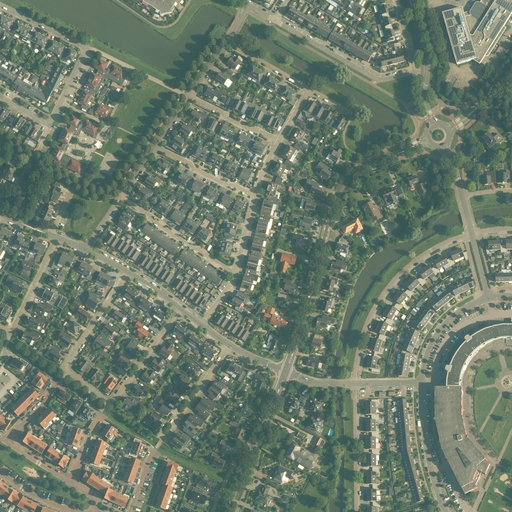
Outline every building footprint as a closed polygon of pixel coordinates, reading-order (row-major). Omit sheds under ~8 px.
[(177,6),(180,0),(182,1),(182,0),(164,0),(163,2),(159,0),(131,0),(135,3),(136,1),(142,5),(141,7),(145,10),(146,8),(152,11),(151,13),(154,15),(156,11),(159,13),(160,16),(172,13),(171,10),(173,7),(177,9),(179,7),(177,6)] [(340,0),(338,5),(343,8),(348,0),(340,0)] [(350,1),(350,0),(348,0),(343,8),(349,11),(354,3),(351,2),(350,1)] [(489,55),(506,28),(504,26),(511,13),(511,0),(482,0),(480,3),(479,2),(478,2),(477,3),(476,3),(475,4),(470,11),(464,13),(463,8),(443,14),(457,65),(473,60),(480,65),(485,57),(486,57),(487,56),(488,56),(489,55)] [(380,2),(380,5),(374,6),(373,7),(375,13),(377,12),(388,9),(388,8),(387,8),(386,7),(385,4),(384,1),(380,2)] [(358,4),(357,5),(356,5),(354,3),(349,11),(354,15),(360,5),(358,4)] [(361,7),(362,6),(360,5),(354,15),(359,18),(365,10),(362,8),(361,7)] [(291,8),(287,15),(292,18),(296,11),(291,8)] [(388,12),(389,11),(388,9),(377,12),(379,18),(389,16),(388,13),(388,12)] [(297,21),(301,13),(296,11),(292,18),(297,21)] [(308,13),(306,16),(301,13),(297,21),(302,24),(308,14),(308,13)] [(302,24),(307,27),(313,16),(308,14),(302,24)] [(307,27),(312,30),(318,19),(313,16),(307,27)] [(390,20),(389,19),(389,16),(379,18),(381,24),(392,22),(391,20),(390,20)] [(12,28),(10,26),(12,21),(6,19),(2,27),(6,29),(4,32),(9,34),(12,28)] [(317,33),(321,21),(318,19),(312,30),(317,33)] [(326,28),(328,25),(323,22),(317,33),(322,35),(326,28)] [(377,25),(379,31),(382,31),(392,28),(391,25),(391,24),(392,23),(392,22),(381,24),(381,25),(377,25)] [(17,24),(15,29),(12,28),(9,34),(14,37),(15,34),(19,36),(24,27),(17,24)] [(21,41),(24,42),(26,43),(30,36),(27,35),(30,30),(24,27),(19,36),(23,38),(21,41)] [(327,38),(331,31),(326,28),(322,35),(327,38)] [(393,32),(392,31),(392,28),(382,31),(384,37),(395,34),(394,32),(393,32)] [(328,39),(333,42),(338,34),(337,34),(332,31),(328,39)] [(339,32),(337,34),(338,34),(333,42),(338,45),(344,35),(339,32)] [(35,33),(32,38),(30,36),(26,43),(31,45),(32,43),(36,44),(36,45),(41,36),(35,33)] [(383,45),(387,44),(387,43),(395,41),(394,38),(394,36),(395,36),(395,34),(384,37),(385,42),(382,43),(383,45)] [(347,40),(349,37),(344,35),(338,45),(343,48),(347,40)] [(35,48),(38,50),(43,52),(44,51),(47,45),(44,43),(47,39),(41,36),(36,45),(36,44),(35,48)] [(348,51),(352,43),(347,40),(343,48),(348,51)] [(47,54),(52,56),(54,53),(58,44),(52,41),(50,46),(47,45),(44,51),(48,54),(47,54)] [(353,53),(357,46),(352,43),(348,51),(353,53)] [(56,54),(58,59),(61,60),(64,53),(62,52),(64,47),(58,44),(54,53),(56,54)] [(358,56),(362,49),(357,46),(353,53),(358,56)] [(363,59),(367,51),(362,49),(358,56),(363,59)] [(70,50),(67,55),(64,53),(61,60),(66,63),(67,60),(71,62),(76,53),(70,50)] [(373,58),(376,53),(374,52),(372,54),(367,51),(363,59),(368,62),(371,57),(373,58)] [(226,64),(234,70),(238,64),(239,65),(241,62),(236,59),(234,61),(230,58),(226,64)] [(98,73),(106,77),(107,75),(103,73),(108,64),(99,59),(94,68),(99,71),(98,73)] [(109,75),(115,78),(119,69),(113,66),(109,75)] [(54,72),(63,77),(66,71),(57,67),(54,72)] [(243,76),(247,79),(249,76),(253,79),(258,70),(252,67),(249,71),(247,70),(243,76)] [(125,72),(119,69),(115,78),(112,84),(114,85),(115,83),(122,86),(127,76),(124,74),(125,72)] [(1,79),(6,82),(11,73),(6,70),(1,79)] [(256,81),(255,83),(259,86),(263,80),(261,78),(264,74),(258,70),(253,79),(256,81)] [(63,77),(54,72),(52,78),(61,82),(63,77)] [(6,82),(11,85),(17,76),(11,73),(6,82)] [(104,80),(106,77),(98,73),(97,76),(92,74),(89,80),(98,84),(100,78),(104,80)] [(226,86),(230,81),(229,80),(231,77),(226,74),(225,76),(223,75),(220,73),(215,79),(226,86)] [(259,86),(259,87),(261,89),(264,85),(269,89),(274,80),(269,77),(266,81),(263,80),(259,86)] [(12,87),(17,90),(22,82),(17,78),(12,87)] [(52,78),(49,83),(58,87),(61,82),(52,78)] [(98,84),(89,80),(86,86),(91,88),(89,91),(95,93),(97,90),(95,90),(98,84)] [(276,96),(280,90),(277,88),(280,84),(274,80),(269,89),(273,91),(271,93),(276,96)] [(17,90),(22,93),(27,85),(22,82),(17,90)] [(49,83),(46,88),(55,93),(58,87),(49,83)] [(22,93),(27,96),(33,88),(27,85),(22,93)] [(282,91),(281,90),(280,90),(276,96),(281,99),(282,96),(286,99),(291,90),(285,87),(282,91)] [(27,96),(33,99),(38,91),(33,88),(27,96)] [(46,88),(43,94),(46,104),(47,102),(50,101),(49,98),(50,95),(53,97),(55,93),(46,88)] [(223,94),(216,89),(214,92),(209,88),(204,95),(212,101),(216,95),(220,98),(223,94)] [(297,100),(294,98),(297,93),(291,90),(286,99),(289,101),(288,103),(293,107),(297,100)] [(33,99),(36,102),(38,99),(41,100),(42,104),(45,103),(46,104),(43,94),(38,91),(33,99)] [(94,97),(95,93),(89,91),(88,93),(83,91),(80,97),(89,101),(92,96),(94,97)] [(238,92),(237,92),(235,96),(232,102),(235,103),(232,109),(238,111),(242,103),(241,103),(238,102),(240,98),(236,97),(238,92)] [(81,108),(86,111),(88,108),(86,107),(89,101),(80,97),(77,103),(82,105),(81,108)] [(251,104),(243,100),(241,103),(242,103),(238,111),(239,112),(239,113),(242,115),(243,114),(246,108),(249,110),(251,104)] [(305,113),(306,117),(308,118),(313,109),(316,105),(310,101),(306,109),(305,108),(304,108),(302,111),(305,113)] [(94,112),(100,115),(104,107),(99,104),(94,112)] [(256,106),(251,104),(249,110),(251,111),(248,117),(254,119),(260,108),(256,106)] [(104,107),(100,115),(106,118),(108,113),(111,115),(114,109),(111,107),(111,108),(105,105),(104,107)] [(314,118),(318,120),(319,119),(322,114),(324,110),(319,106),(317,110),(315,110),(313,109),(308,118),(310,120),(312,119),(312,118),(314,118)] [(263,110),(264,110),(260,108),(254,119),(259,122),(262,116),(265,118),(267,112),(263,110)] [(2,110),(0,112),(0,119),(4,122),(10,112),(6,110),(5,112),(2,110)] [(207,115),(201,112),(199,115),(193,111),(189,117),(197,123),(200,119),(203,121),(207,115)] [(318,120),(326,125),(333,114),(327,111),(325,115),(324,115),(322,114),(319,119),(318,120)] [(270,127),(274,119),(268,117),(270,113),(267,112),(265,118),(267,119),(264,125),(270,127)] [(12,127),(17,119),(14,117),(15,115),(11,113),(5,123),(12,127)] [(96,139),(98,133),(96,132),(98,127),(86,121),(83,126),(81,125),(79,127),(77,126),(80,119),(71,115),(67,124),(72,126),(69,131),(64,129),(58,141),(63,143),(61,149),(56,146),(50,158),(55,161),(53,164),(59,166),(61,163),(59,162),(63,155),(71,159),(67,168),(78,174),(81,169),(83,170),(86,165),(83,163),(63,153),(65,151),(66,152),(69,146),(67,145),(73,133),(79,136),(81,130),(94,136),(93,138),(96,139)] [(279,118),(277,121),(274,119),(270,127),(276,130),(278,124),(281,126),(284,120),(279,118)] [(338,130),(340,131),(345,122),(339,118),(337,123),(335,123),(332,121),(328,127),(335,131),(338,130)] [(17,119),(12,127),(19,131),(25,122),(22,119),(21,121),(17,119)] [(214,128),(217,123),(211,120),(206,129),(210,131),(209,133),(214,136),(217,129),(214,128)] [(28,136),(33,128),(29,126),(30,125),(27,122),(21,132),(28,136)] [(182,137),(186,139),(191,131),(194,133),(195,130),(190,126),(188,129),(183,126),(180,131),(184,134),(182,137)] [(223,126),(221,131),(218,130),(215,136),(215,137),(217,137),(220,139),(221,136),(225,138),(229,129),(223,126)] [(37,142),(41,137),(43,132),(37,129),(36,130),(33,128),(28,136),(37,142)] [(233,143),(236,138),(233,137),(235,132),(229,129),(225,138),(229,140),(227,143),(232,145),(233,143)] [(306,134),(308,135),(310,132),(304,129),(303,132),(297,129),(294,134),(302,139),(306,134)] [(485,142),(488,145),(491,148),(497,142),(496,140),(499,137),(496,134),(492,137),(488,133),(483,137),(486,141),(485,142)] [(302,147),(304,144),(301,142),(302,139),(294,134),(290,140),(296,143),(295,146),(300,149),(305,152),(307,149),(302,147)] [(240,135),(238,139),(236,138),(233,143),(240,147),(245,137),(240,135)] [(181,153),(184,148),(185,147),(182,145),(184,142),(176,137),(171,143),(178,147),(175,150),(181,153)] [(251,143),(249,142),(250,139),(245,137),(240,147),(248,151),(251,143)] [(255,142),(254,145),(251,143),(248,151),(255,154),(260,144),(255,142)] [(260,157),(261,155),(264,156),(266,151),(264,149),(265,147),(260,144),(255,154),(260,157)] [(296,150),(298,152),(300,149),(295,146),(293,149),(287,145),(284,151),(293,156),(296,150)] [(199,158),(203,149),(197,146),(192,156),(195,158),(196,156),(199,158)] [(203,149),(199,158),(202,159),(201,161),(205,162),(209,152),(203,149)] [(342,159),(345,153),(339,150),(337,153),(334,151),(329,159),(337,163),(340,158),(342,159)] [(292,163),(289,161),(293,156),(284,151),(281,156),(287,160),(285,163),(290,166),(292,163)] [(214,165),(218,157),(211,153),(207,163),(210,165),(211,164),(214,165)] [(218,157),(214,165),(217,166),(216,168),(219,170),(224,160),(218,157)] [(163,164),(159,161),(154,168),(163,174),(165,171),(166,172),(171,165),(165,161),(163,164)] [(228,172),(233,164),(226,161),(221,171),(225,172),(226,171),(228,172)] [(285,170),(286,170),(288,170),(290,166),(285,163),(283,165),(277,162),(274,168),(283,173),(285,170)] [(321,172),(318,176),(322,179),(323,178),(326,181),(331,175),(325,170),(327,168),(320,163),(317,168),(319,170),(319,171),(321,172)] [(233,164),(228,172),(231,174),(231,175),(234,177),(239,167),(233,164)] [(13,183),(15,179),(12,177),(15,169),(7,165),(1,177),(0,177),(0,179),(0,180),(0,181),(0,180),(0,190),(3,185),(0,184),(3,178),(13,183)] [(243,180),(247,171),(241,168),(236,178),(240,180),(240,178),(243,180)] [(275,180),(281,183),(283,180),(280,178),(283,173),(274,168),(271,174),(277,177),(275,180)] [(176,182),(176,183),(176,184),(176,185),(178,186),(179,186),(180,185),(184,176),(182,174),(182,173),(179,171),(174,181),(176,182)] [(247,171),(243,180),(246,181),(245,183),(249,184),(254,174),(247,171)] [(498,177),(498,183),(506,183),(506,177),(509,177),(509,171),(503,171),(503,174),(500,174),(500,177),(498,177)] [(494,172),(487,172),(487,177),(483,177),(484,185),(495,183),(494,172)] [(156,177),(154,179),(149,176),(145,182),(153,188),(156,183),(159,185),(162,181),(156,177)] [(180,185),(180,184),(187,187),(192,177),(188,176),(187,177),(184,176),(180,185)] [(416,183),(417,186),(420,194),(426,192),(423,183),(419,185),(415,176),(407,179),(411,187),(415,186),(414,184),(416,183)] [(195,191),(199,183),(196,181),(197,180),(193,178),(188,188),(195,191)] [(266,189),(276,191),(278,185),(280,186),(281,183),(275,180),(274,184),(268,182),(266,189)] [(321,189),(315,187),(316,184),(308,180),(305,186),(309,188),(311,190),(310,194),(314,196),(315,195),(318,196),(321,189)] [(61,183),(56,181),(54,186),(55,187),(52,193),(53,194),(50,200),(57,203),(58,199),(59,199),(60,197),(58,196),(61,190),(59,189),(61,183)] [(199,183),(195,191),(201,195),(206,185),(203,183),(202,184),(199,183)] [(210,199),(214,190),(211,189),(212,187),(208,185),(203,195),(210,199)] [(398,198),(405,195),(401,186),(394,189),(395,191),(394,192),(393,189),(382,193),(385,199),(388,198),(390,204),(396,202),(394,195),(396,194),(395,194),(396,193),(398,198)] [(142,201),(146,204),(153,193),(147,189),(145,191),(140,188),(136,195),(139,196),(140,195),(144,198),(142,201)] [(266,189),(265,195),(271,197),(270,200),(276,201),(278,195),(275,195),(276,191),(266,189)] [(214,190),(210,199),(216,202),(221,192),(217,190),(217,192),(214,190)] [(218,207),(222,209),(224,206),(228,197),(225,196),(226,194),(223,193),(218,203),(220,204),(218,207)] [(228,197),(224,206),(231,209),(235,199),(232,197),(231,199),(228,197)] [(160,212),(166,203),(160,199),(154,209),(157,211),(158,210),(160,212)] [(263,201),(262,207),(271,210),(275,211),(276,205),(277,202),(277,201),(276,201),(270,200),(269,199),(268,199),(268,202),(263,201)] [(309,211),(309,210),(314,211),(316,205),(312,204),(313,201),(305,199),(302,209),(309,211)] [(236,201),(232,210),(239,213),(244,203),(240,201),(240,203),(236,201)] [(166,203),(160,212),(163,213),(162,215),(165,217),(172,207),(166,203)] [(371,203),(363,207),(367,215),(371,213),(373,217),(374,221),(382,217),(378,209),(374,210),(371,203)] [(53,212),(51,211),(52,208),(45,204),(42,211),(43,211),(39,218),(48,222),(53,212)] [(271,216),(270,216),(271,210),(262,207),(260,214),(264,215),(264,218),(270,219),(271,216)] [(126,212),(125,211),(122,215),(123,215),(122,217),(130,222),(133,217),(135,213),(128,209),(126,212)] [(174,221),(179,213),(174,209),(167,218),(170,220),(171,219),(174,221)] [(179,213),(174,221),(177,223),(176,224),(179,226),(185,217),(179,213)] [(192,217),(189,215),(181,227),(184,229),(185,228),(187,230),(193,222),(190,220),(192,217)] [(129,228),(127,227),(130,222),(122,217),(121,219),(120,218),(118,222),(119,223),(117,226),(123,229),(127,232),(127,231),(129,229),(129,228)] [(272,220),(270,219),(264,218),(263,221),(258,220),(257,226),(266,229),(267,228),(270,229),(272,220)] [(300,225),(299,228),(309,231),(311,223),(307,222),(307,219),(304,218),(302,226),(300,225)] [(341,229),(345,234),(348,232),(347,231),(355,227),(357,232),(362,230),(357,219),(351,222),(352,223),(345,226),(343,226),(341,229)] [(201,222),(198,220),(195,223),(193,222),(187,230),(190,232),(189,233),(192,235),(201,222)] [(225,229),(235,231),(236,228),(237,229),(238,225),(227,222),(225,229)] [(146,236),(151,228),(146,224),(145,225),(142,231),(141,232),(146,236)] [(259,237),(265,238),(266,235),(265,235),(266,229),(257,226),(255,232),(260,234),(259,237)] [(201,239),(206,231),(200,227),(194,236),(197,239),(198,237),(201,239)] [(151,239),(156,231),(151,228),(146,236),(151,239)] [(235,231),(225,229),(224,236),(235,239),(236,235),(234,234),(235,231)] [(8,240),(11,241),(14,235),(11,234),(11,233),(6,231),(3,240),(7,242),(8,240)] [(156,243),(161,234),(156,231),(151,239),(156,243)] [(206,231),(201,239),(204,241),(203,242),(206,245),(212,235),(206,231)] [(109,245),(115,237),(110,234),(104,242),(109,245)] [(161,246),(166,238),(161,234),(156,243),(161,246)] [(305,247),(306,241),(298,239),(299,235),(293,234),(291,240),(295,241),(296,242),(295,246),(304,249),(304,247),(305,247)] [(15,236),(11,246),(14,248),(15,246),(20,248),(24,238),(19,236),(18,237),(15,236)] [(115,237),(109,245),(114,249),(115,248),(114,248),(120,240),(119,240),(115,237)] [(252,245),(262,247),(263,241),(266,242),(267,239),(265,238),(259,237),(258,240),(254,238),(252,245)] [(23,253),(26,254),(31,243),(28,242),(29,240),(24,238),(20,248),(25,250),(23,253)] [(165,249),(171,241),(166,238),(161,246),(165,249)] [(349,247),(349,246),(347,246),(347,245),(350,243),(347,239),(344,242),(341,238),(339,240),(338,244),(337,243),(334,252),(340,253),(340,255),(345,258),(345,255),(347,255),(348,251),(349,251),(350,250),(350,249),(351,249),(350,248),(350,247),(349,247)] [(373,238),(370,240),(374,248),(379,246),(377,242),(376,243),(373,238)] [(114,248),(115,248),(119,251),(125,243),(120,240),(119,240),(120,240),(114,248)] [(511,240),(507,240),(506,245),(503,245),(504,253),(506,253),(506,249),(511,249),(511,240)] [(170,253),(176,244),(171,241),(165,249),(170,253)] [(221,248),(230,250),(231,247),(232,247),(233,243),(222,241),(221,248)] [(489,247),(485,247),(487,254),(489,254),(489,251),(495,250),(494,241),(488,242),(489,247)] [(500,246),(500,241),(494,241),(495,250),(501,250),(501,253),(504,253),(503,245),(500,246)] [(33,243),(30,249),(29,251),(33,253),(34,254),(35,254),(36,254),(37,254),(41,245),(36,243),(35,244),(33,243)] [(125,243),(119,251),(124,255),(130,246),(125,243)] [(176,244),(170,253),(176,256),(181,248),(176,244)] [(42,256),(46,247),(41,245),(37,254),(42,256)] [(261,254),(260,253),(262,247),(252,245),(250,251),(255,252),(254,255),(262,257),(262,255),(261,255),(261,254)] [(130,246),(124,255),(129,258),(135,250),(130,246)] [(230,250),(221,248),(219,254),(230,257),(231,254),(229,253),(230,250)] [(466,252),(463,253),(461,249),(456,251),(459,259),(464,257),(465,260),(468,259),(466,252)] [(135,250),(129,258),(134,261),(140,253),(135,250)] [(183,262),(189,253),(184,250),(178,258),(183,262)] [(452,265),(455,264),(454,261),(459,259),(456,251),(450,253),(452,258),(449,259),(452,265)] [(188,265),(194,257),(189,253),(183,262),(188,265)] [(56,260),(59,262),(58,263),(63,266),(68,257),(63,254),(62,256),(59,254),(56,260)] [(282,254),(281,258),(280,262),(282,262),(280,272),(285,273),(287,264),(294,265),(296,257),(282,254)] [(6,258),(4,262),(9,264),(12,256),(9,255),(8,259),(6,258)] [(143,267),(148,259),(143,255),(138,264),(143,267)] [(259,260),(260,258),(262,258),(262,257),(254,255),(253,258),(249,257),(247,263),(257,266),(258,260),(259,260)] [(450,267),(452,265),(449,259),(446,260),(444,256),(439,259),(443,267),(448,264),(450,267)] [(68,257),(63,266),(69,269),(70,266),(72,268),(75,262),(73,261),(73,259),(68,257)] [(193,268),(199,260),(194,257),(188,265),(193,268)] [(148,259),(143,267),(148,271),(153,262),(148,259)] [(434,262),(436,266),(434,268),(437,274),(440,272),(438,270),(443,267),(439,259),(434,262)] [(198,272),(204,263),(199,260),(193,268),(198,272)] [(28,278),(31,271),(29,270),(31,266),(21,261),(18,267),(21,268),(19,274),(28,278)] [(345,270),(346,264),(336,261),(336,264),(332,263),(330,271),(335,272),(335,273),(339,274),(340,269),(345,270)] [(79,263),(76,268),(78,270),(77,272),(83,274),(84,272),(87,265),(82,262),(81,264),(79,263)] [(153,262),(148,271),(153,274),(158,266),(153,262)] [(200,276),(200,275),(202,277),(209,267),(204,263),(198,272),(197,274),(200,276)] [(256,272),(255,272),(257,266),(247,263),(246,270),(250,271),(249,274),(260,277),(261,276),(259,275),(259,274),(256,273),(256,272)] [(87,280),(89,281),(94,270),(92,269),(92,268),(87,265),(84,272),(83,274),(87,277),(86,278),(87,280)] [(158,266),(153,274),(158,277),(163,269),(158,266)] [(431,270),(428,266),(423,269),(429,276),(433,273),(435,275),(437,274),(434,268),(431,270)] [(202,277),(203,275),(208,278),(214,270),(209,267),(202,277)] [(163,269),(158,277),(163,281),(168,272),(163,269)] [(426,282),(424,280),(429,276),(423,269),(419,273),(422,277),(419,279),(424,284),(426,282)] [(213,282),(219,274),(214,270),(208,278),(213,282)] [(101,284),(105,276),(106,275),(100,272),(100,274),(97,272),(93,280),(101,284)] [(168,272),(163,281),(168,284),(173,276),(168,272)] [(219,274),(213,282),(218,285),(224,277),(219,274)] [(258,277),(260,278),(260,277),(249,274),(248,277),(244,276),(242,282),(252,285),(253,281),(257,282),(258,277)] [(106,287),(111,278),(106,275),(105,276),(101,284),(106,287)] [(23,291),(22,290),(23,287),(21,286),(23,282),(9,276),(6,282),(12,285),(11,289),(20,294),(20,293),(22,293),(23,291)] [(60,277),(58,276),(57,279),(52,277),(48,284),(57,289),(58,286),(57,286),(59,283),(60,281),(63,282),(64,279),(62,278),(60,277)] [(334,294),(336,285),(338,279),(330,277),(329,280),(327,280),(325,290),(332,292),(331,293),(334,294)] [(422,286),(424,284),(419,279),(417,281),(413,277),(409,281),(416,288),(420,284),(422,286)] [(475,287),(471,278),(466,280),(470,289),(475,287)] [(177,291),(183,283),(178,279),(172,287),(177,291)] [(293,294),(295,286),(289,284),(290,281),(284,279),(282,285),(285,285),(284,289),(289,290),(288,293),(293,294)] [(461,283),(465,292),(470,289),(466,280),(461,283)] [(405,285),(409,289),(406,291),(412,296),(414,294),(411,292),(416,288),(409,281),(405,285)] [(251,291),(250,291),(252,285),(242,282),(240,288),(245,289),(244,292),(250,294),(251,291)] [(183,283),(177,291),(182,294),(188,286),(183,283)] [(456,285),(460,294),(465,292),(461,283),(456,285)] [(451,287),(455,296),(460,294),(456,285),(451,287)] [(188,286),(182,294),(187,298),(193,289),(188,286)] [(123,289),(118,296),(122,299),(124,298),(127,300),(132,291),(130,289),(129,288),(128,288),(125,291),(123,289)] [(42,297),(50,302),(53,294),(56,296),(58,292),(52,289),(50,292),(45,290),(42,297)] [(193,289),(187,298),(192,301),(197,293),(197,294),(198,293),(193,289)] [(404,293),(400,290),(397,295),(404,301),(408,296),(410,298),(412,296),(406,291),(404,293)] [(453,298),(447,290),(442,294),(449,301),(453,298)] [(94,309),(94,308),(97,308),(96,305),(98,303),(95,301),(98,297),(94,295),(88,291),(83,298),(88,300),(85,304),(94,309)] [(137,294),(136,293),(135,293),(132,291),(127,300),(125,301),(133,307),(137,301),(134,299),(137,295),(137,294)] [(197,293),(192,301),(192,302),(197,305),(202,297),(197,294),(197,293)] [(280,309),(285,312),(286,308),(289,309),(290,304),(287,303),(288,299),(285,299),(286,295),(278,293),(277,297),(283,298),(282,302),(281,301),(280,306),(280,307),(281,307),(281,309),(280,309)] [(243,304),(246,305),(250,296),(245,294),(243,297),(237,294),(234,299),(243,304)] [(438,297),(445,305),(449,301),(442,294),(438,297)] [(393,300),(397,303),(395,305),(401,309),(403,307),(400,305),(404,301),(397,295),(393,300)] [(202,297),(197,305),(202,309),(207,300),(202,297)] [(434,300),(440,308),(445,305),(438,297),(434,300)] [(141,310),(148,301),(143,298),(139,303),(137,301),(133,307),(135,308),(137,307),(141,310)] [(329,309),(331,303),(332,300),(325,298),(324,302),(323,301),(322,306),(321,306),(319,310),(327,312),(328,309),(329,309)] [(243,311),(242,311),(244,308),(241,307),(243,304),(234,299),(233,299),(231,305),(237,308),(236,311),(242,314),(243,311)] [(72,305),(78,309),(81,305),(75,300),(72,305)] [(430,304),(436,312),(440,308),(434,300),(430,304)] [(66,304),(62,301),(58,307),(63,310),(66,304)] [(147,317),(151,311),(149,310),(152,304),(148,301),(141,310),(146,313),(145,315),(147,317)] [(0,311),(1,312),(0,315),(0,318),(7,322),(11,313),(7,311),(8,309),(5,307),(6,306),(2,303),(0,306),(0,311)] [(45,312),(49,314),(52,308),(46,304),(45,307),(38,304),(35,311),(39,313),(38,314),(43,316),(45,312)] [(397,310),(400,312),(401,309),(395,305),(394,308),(389,305),(386,310),(394,315),(397,310)] [(273,315),(275,309),(268,306),(266,313),(273,315)] [(434,313),(426,307),(423,312),(431,318),(434,313)] [(75,315),(85,322),(90,315),(80,308),(75,315)] [(156,320),(162,311),(157,308),(154,313),(151,311),(147,317),(150,319),(151,317),(156,320)] [(383,315),(388,318),(386,321),(393,324),(394,321),(391,320),(394,315),(386,310),(383,315)] [(116,311),(112,317),(121,323),(125,317),(127,315),(122,311),(120,314),(116,311)] [(158,323),(162,326),(164,323),(162,321),(167,315),(162,311),(156,320),(159,322),(158,323)] [(420,316),(428,322),(431,318),(423,312),(420,316)] [(219,326),(224,317),(219,314),(213,322),(219,326)] [(284,328),(286,321),(272,316),(265,314),(263,319),(270,321),(269,323),(284,328)] [(417,321),(425,327),(428,322),(420,316),(417,321)] [(224,317),(219,326),(224,329),(224,328),(229,321),(224,317)] [(317,319),(315,328),(321,329),(321,328),(325,328),(326,324),(329,325),(331,318),(326,317),(325,321),(317,319)] [(45,321),(39,318),(38,321),(31,318),(28,324),(32,326),(32,327),(39,331),(40,327),(42,328),(45,321)] [(77,331),(78,330),(79,331),(81,328),(79,327),(80,327),(75,324),(77,321),(72,318),(68,323),(70,325),(68,329),(67,331),(69,333),(71,331),(75,334),(76,333),(77,333),(77,332),(77,331)] [(224,328),(229,332),(235,323),(230,320),(229,321),(224,328)] [(385,323),(380,321),(378,327),(386,330),(389,325),(391,326),(393,324),(386,321),(385,323)] [(413,325),(421,331),(425,327),(417,321),(413,325)] [(134,327),(137,330),(138,330),(135,335),(143,341),(148,334),(141,329),(143,326),(138,322),(134,327)] [(235,323),(229,332),(234,335),(240,327),(235,323)] [(102,331),(111,337),(115,331),(117,332),(119,329),(114,326),(112,329),(106,324),(102,331)] [(176,337),(182,328),(178,324),(170,335),(172,337),(174,335),(176,337)] [(511,325),(505,325),(501,326),(494,327),(488,329),(484,330),(478,333),(470,338),(469,336),(468,336),(465,339),(465,340),(466,342),(465,343),(461,338),(456,344),(451,350),(448,357),(445,364),(450,366),(450,367),(448,366),(447,367),(446,370),(446,372),(448,372),(447,380),(447,388),(435,388),(435,418),(442,450),(465,494),(477,488),(476,485),(481,473),(486,474),(490,465),(467,438),(466,436),(462,415),(462,388),(460,388),(460,382),(461,377),(462,374),(463,370),(465,365),(468,361),(471,356),(475,352),(477,350),(480,348),(484,345),(489,343),(492,342),(497,340),(503,339),(506,339),(511,339),(511,338),(511,325)] [(159,331),(156,329),(155,329),(150,326),(148,328),(153,332),(157,334),(159,331)] [(240,327),(234,335),(239,338),(245,330),(240,327)] [(386,339),(387,337),(384,336),(386,330),(378,327),(376,332),(380,334),(379,337),(386,339)] [(182,344),(186,338),(184,336),(187,331),(182,328),(176,337),(181,340),(179,342),(182,344)] [(420,333),(411,329),(409,334),(418,338),(420,333)] [(245,330),(239,338),(244,342),(250,333),(245,330)] [(37,341),(39,335),(33,332),(31,335),(25,332),(21,339),(30,343),(32,340),(34,341),(35,340),(37,341)] [(58,337),(62,339),(59,344),(63,347),(64,346),(67,348),(68,346),(69,346),(70,346),(71,344),(71,342),(65,338),(67,336),(62,332),(58,337)] [(266,348),(269,349),(268,350),(276,352),(279,342),(275,340),(276,337),(269,334),(268,338),(269,339),(266,348)] [(407,339),(416,343),(418,338),(409,334),(407,339)] [(191,347),(197,338),(192,335),(188,340),(186,338),(182,344),(185,346),(186,344),(191,347)] [(310,343),(311,345),(310,347),(315,348),(315,350),(318,349),(319,350),(319,349),(321,348),(324,337),(315,335),(313,339),(312,339),(311,342),(310,343)] [(382,341),(385,342),(386,339),(379,337),(378,340),(373,339),(372,344),(380,347),(382,341)] [(109,347),(111,343),(104,338),(101,341),(98,339),(94,345),(96,346),(96,349),(99,348),(103,351),(107,346),(109,347)] [(196,354),(200,349),(198,347),(202,342),(197,338),(191,347),(195,350),(193,352),(196,354)] [(130,350),(129,352),(134,355),(139,348),(136,347),(139,344),(132,339),(126,348),(130,350)] [(404,344),(414,348),(416,343),(407,339),(404,344)] [(170,352),(174,347),(168,343),(165,348),(163,347),(159,353),(167,359),(172,353),(170,352)] [(381,356),(382,353),(379,352),(380,347),(372,344),(370,350),(375,351),(374,354),(381,356)] [(402,349),(411,353),(414,348),(404,344),(402,349)] [(48,357),(52,360),(52,359),(57,363),(61,357),(58,355),(60,350),(53,345),(51,348),(53,349),(48,357)] [(196,355),(197,356),(198,355),(199,356),(200,354),(205,357),(211,349),(207,345),(203,350),(200,349),(196,354),(196,355)] [(211,349),(205,357),(208,359),(206,361),(209,363),(216,352),(211,349)] [(120,357),(117,361),(120,363),(119,365),(122,366),(123,365),(125,367),(130,361),(124,357),(127,354),(121,351),(118,356),(120,357)] [(378,358),(381,358),(381,356),(374,354),(374,357),(369,357),(368,362),(377,364),(378,358)] [(26,361),(16,356),(11,363),(21,369),(26,361)] [(321,364),(322,358),(315,356),(314,359),(309,358),(306,366),(317,368),(318,363),(321,364)] [(162,366),(165,362),(160,358),(157,362),(154,360),(150,366),(158,372),(163,366),(162,366)] [(87,367),(90,369),(93,364),(89,361),(87,363),(83,360),(77,369),(83,373),(87,367)] [(194,378),(199,371),(197,369),(199,366),(192,361),(190,364),(191,365),(186,372),(194,378)] [(234,373),(238,365),(232,362),(228,370),(225,368),(224,371),(228,374),(229,371),(234,373)] [(371,372),(379,373),(379,370),(376,369),(377,364),(368,362),(367,368),(372,369),(371,372)] [(168,363),(166,366),(172,371),(174,367),(168,363)] [(238,365),(234,373),(237,375),(234,379),(240,382),(244,377),(241,375),(244,369),(238,365)] [(36,372),(38,373),(34,378),(35,378),(44,384),(47,379),(43,376),(44,373),(38,369),(36,372)] [(96,379),(100,381),(103,377),(100,374),(100,373),(95,369),(89,377),(94,381),(96,379)] [(156,375),(151,371),(149,374),(146,372),(141,378),(149,384),(154,377),(156,375)] [(256,389),(263,392),(266,384),(263,377),(255,374),(252,381),(258,383),(256,389)] [(116,383),(110,378),(111,377),(108,375),(105,380),(107,382),(103,388),(109,393),(116,383)] [(178,385),(186,390),(190,384),(187,382),(189,380),(182,375),(178,380),(180,382),(178,385)] [(44,384),(35,378),(33,381),(31,380),(28,384),(34,389),(35,386),(40,390),(44,384)] [(211,387),(220,394),(223,389),(222,388),(224,385),(219,382),(217,384),(215,382),(211,387)] [(146,396),(150,391),(145,387),(143,390),(136,385),(131,392),(139,397),(143,393),(146,396)] [(220,394),(211,387),(207,392),(210,394),(208,396),(213,400),(215,397),(216,398),(219,393),(220,394)] [(180,392),(174,388),(171,393),(170,392),(166,398),(175,404),(179,399),(177,397),(180,392)] [(38,396),(31,389),(27,393),(34,400),(38,396)] [(69,395),(63,391),(57,400),(63,404),(69,395)] [(34,400),(27,393),(23,397),(30,404),(34,400)] [(303,405),(306,398),(299,395),(297,399),(292,397),(291,399),(289,403),(290,403),(289,405),(291,406),(291,407),(295,409),(295,408),(297,409),(299,404),(303,405)] [(30,404),(23,397),(19,401),(26,408),(30,404)] [(319,411),(321,406),(320,406),(321,404),(316,403),(317,399),(311,397),(308,403),(312,404),(310,409),(311,410),(311,411),(315,413),(316,412),(318,412),(318,411),(319,411)] [(121,405),(123,407),(123,408),(123,409),(125,410),(126,410),(127,410),(129,411),(131,407),(134,409),(138,403),(132,399),(130,401),(126,399),(125,401),(124,401),(121,405)] [(167,416),(171,410),(166,406),(167,403),(162,399),(158,405),(162,407),(159,410),(167,416)] [(208,403),(202,399),(199,404),(206,409),(207,408),(209,409),(210,408),(213,410),(216,405),(210,400),(208,403)] [(82,404),(76,400),(69,410),(74,414),(74,415),(76,417),(81,411),(78,409),(82,404)] [(366,409),(375,409),(375,403),(379,403),(379,400),(371,400),(371,403),(366,403),(366,409)] [(19,401),(15,405),(22,412),(26,408),(19,401)] [(256,407),(247,403),(244,405),(243,409),(242,409),(240,414),(250,418),(251,415),(250,414),(251,413),(254,414),(256,407)] [(206,409),(199,404),(195,409),(200,413),(199,416),(205,421),(210,415),(205,411),(206,409)] [(22,412),(15,405),(11,409),(18,416),(22,412)] [(94,413),(87,407),(81,416),(88,421),(94,413)] [(55,417),(48,409),(44,413),(52,420),(55,417)] [(366,409),(366,415),(372,415),(372,418),(379,417),(379,414),(376,415),(375,409),(366,409)] [(52,420),(44,413),(41,417),(48,424),(52,420)] [(159,422),(161,419),(154,413),(151,417),(153,418),(148,425),(156,430),(161,424),(159,422)] [(196,420),(190,416),(186,421),(192,426),(196,428),(198,425),(200,426),(200,427),(204,422),(198,418),(196,420)] [(49,426),(48,424),(41,417),(36,421),(45,430),(49,426)] [(367,420),(367,426),(376,426),(376,420),(379,420),(379,417),(372,418),(372,420),(367,420)] [(321,427),(323,420),(317,418),(316,421),(311,419),(309,424),(308,424),(306,428),(310,429),(311,428),(313,429),(312,430),(316,432),(318,428),(317,427),(317,426),(321,427)] [(10,423),(5,420),(0,428),(5,431),(10,423)] [(192,426),(186,421),(183,426),(189,431),(187,433),(193,438),(196,433),(194,431),(196,428),(192,426)] [(115,431),(107,425),(104,430),(112,435),(115,431)] [(367,426),(367,432),(372,432),(372,435),(379,435),(379,432),(376,432),(376,426),(367,426)] [(83,431),(73,428),(71,433),(81,436),(83,431)] [(233,437),(242,441),(246,432),(237,428),(233,437)] [(112,435),(104,430),(101,435),(110,441),(113,436),(112,435)] [(81,436),(71,433),(70,433),(68,438),(69,439),(79,442),(81,436)] [(33,437),(28,434),(23,442),(27,445),(33,437)] [(178,434),(174,439),(183,445),(185,446),(190,439),(184,435),(183,437),(178,434)] [(367,438),(367,444),(376,444),(376,438),(379,438),(379,435),(372,435),(372,438),(367,438)] [(38,439),(33,436),(33,437),(27,445),(32,449),(38,440),(38,439)] [(313,444),(322,449),(326,441),(317,437),(313,444)] [(79,442),(69,439),(68,444),(77,447),(79,442)] [(141,441),(135,439),(132,447),(143,451),(145,446),(140,444),(141,441)] [(183,445),(174,439),(171,444),(176,447),(174,449),(177,452),(179,453),(181,451),(180,450),(183,445)] [(42,443),(38,440),(32,449),(37,451),(42,443)] [(101,442),(97,441),(95,446),(104,450),(106,444),(104,443),(101,442)] [(220,452),(230,456),(233,450),(227,448),(228,445),(223,442),(221,445),(223,446),(220,452)] [(47,446),(42,443),(37,451),(42,454),(47,446)] [(293,461),(299,449),(300,448),(292,444),(285,456),(293,461)] [(376,444),(367,444),(367,450),(372,449),(372,452),(379,452),(379,449),(376,449),(376,444)] [(104,450),(95,446),(93,452),(102,455),(104,450)] [(141,457),(143,451),(132,447),(129,455),(135,458),(136,455),(141,457)] [(55,451),(50,448),(45,457),(50,460),(55,451)] [(299,449),(293,461),(311,470),(317,457),(304,450),(303,451),(299,449)] [(60,454),(55,451),(50,460),(54,462),(60,454)] [(412,451),(401,453),(403,459),(412,457),(411,454),(413,453),(412,451)] [(102,455),(93,452),(91,457),(101,460),(102,455)] [(367,455),(367,461),(376,461),(376,455),(379,455),(379,452),(372,452),(372,455),(367,455)] [(64,457),(60,454),(54,462),(59,465),(64,457)] [(223,465),(225,462),(218,459),(219,457),(213,454),(212,457),(215,458),(212,465),(218,467),(217,468),(221,470),(222,468),(223,468),(224,465),(223,465)] [(69,459),(65,456),(64,457),(59,465),(63,468),(69,459)] [(101,460),(91,457),(89,463),(99,466),(101,460)] [(415,462),(414,460),(413,460),(412,457),(403,459),(404,465),(415,462)] [(140,462),(131,459),(129,464),(138,468),(140,462)] [(367,461),(367,467),(372,467),(372,470),(379,470),(379,467),(376,467),(376,461),(367,461)] [(178,466),(168,462),(166,468),(176,471),(178,466)] [(415,468),(414,465),(416,464),(415,462),(404,465),(406,470),(415,468)] [(138,468),(129,464),(127,470),(136,473),(138,468)] [(294,473),(279,467),(277,472),(276,472),(276,473),(275,473),(274,473),(273,474),(274,475),(274,476),(274,477),(275,477),(273,480),(282,484),(284,481),(281,480),(283,476),(291,480),(293,479),(295,475),(294,473)] [(176,471),(166,468),(165,473),(174,477),(176,471)] [(416,471),(415,468),(406,470),(407,476),(418,473),(417,471),(416,471)] [(136,473),(127,470),(125,475),(134,479),(136,473)] [(367,473),(367,478),(376,478),(376,473),(379,473),(379,470),(372,470),(372,473),(367,473)] [(92,475),(87,472),(82,480),(87,483),(92,475)] [(174,477),(165,473),(163,479),(172,482),(174,477)] [(419,475),(418,473),(407,476),(409,481),(418,479),(417,476),(419,475)] [(97,477),(92,475),(87,483),(91,486),(97,477)] [(134,479),(125,475),(123,481),(132,484),(134,479)] [(101,480),(97,477),(91,486),(96,489),(101,480)] [(197,488),(206,492),(208,488),(211,489),(212,485),(211,485),(212,482),(209,481),(209,480),(205,478),(205,479),(201,477),(198,484),(197,488)] [(376,478),(367,478),(367,484),(372,484),(372,487),(380,487),(380,484),(376,484),(376,478)] [(172,482),(163,479),(161,484),(163,485),(170,488),(172,482)] [(409,481),(410,487),(421,484),(420,482),(419,482),(418,479),(409,481)] [(106,483),(101,480),(96,489),(100,492),(106,483)] [(110,486),(106,483),(100,492),(105,495),(108,490),(110,486)] [(421,484),(410,487),(412,492),(421,490),(420,487),(421,486),(421,484)] [(9,488),(5,485),(0,491),(0,496),(1,495),(3,496),(9,488)] [(170,488),(163,485),(161,490),(171,494),(172,488),(170,488)] [(255,499),(260,501),(266,504),(269,496),(267,495),(269,488),(264,485),(260,495),(258,494),(255,499)] [(367,490),(368,496),(377,496),(377,490),(380,490),(380,487),(372,487),(373,490),(367,490)] [(13,492),(9,488),(3,496),(8,500),(13,492)] [(113,492),(108,490),(104,499),(109,501),(113,492)] [(161,490),(159,496),(169,499),(171,494),(161,490)] [(207,495),(196,490),(193,497),(204,502),(207,495)] [(412,492),(413,498),(424,495),(423,493),(422,493),(421,490),(412,492)] [(8,500),(13,503),(19,494),(14,491),(13,492),(8,500)] [(118,494),(113,492),(109,501),(114,503),(118,494)] [(13,503),(18,506),(23,498),(23,497),(19,494),(13,503)] [(123,496),(118,494),(114,503),(119,505),(123,496)] [(129,497),(124,494),(123,496),(119,505),(124,508),(129,497)] [(413,498),(415,503),(424,501),(423,498),(424,497),(424,495),(413,498)] [(169,499),(159,496),(157,501),(167,504),(169,499)] [(368,496),(368,502),(373,502),(373,504),(380,504),(380,501),(377,502),(377,496),(368,496)] [(27,500),(23,498),(18,506),(23,509),(27,500)] [(32,503),(27,500),(23,509),(22,510),(26,511),(27,511),(28,511),(32,503)] [(167,504),(157,501),(155,506),(165,510),(167,504)] [(33,511),(37,505),(32,503),(28,511),(33,511)]
